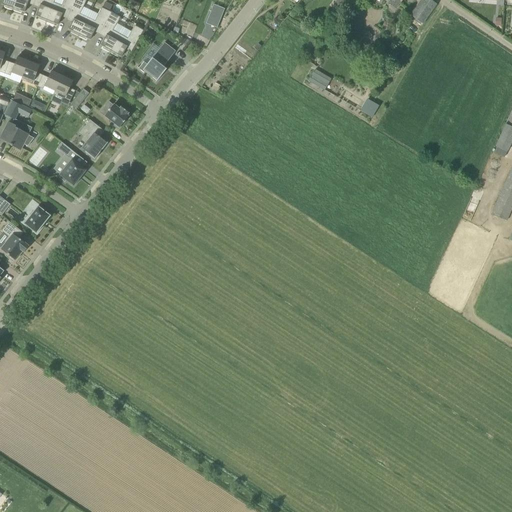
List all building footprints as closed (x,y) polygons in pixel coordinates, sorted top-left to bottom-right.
[(3,0),(2,5),(5,6),(5,8),(13,11),(16,0),(3,0)] [(35,0),(16,0),(13,11),(21,13),(21,11),(25,12),(27,4),(33,6),(35,0)] [(46,22),(54,3),(55,0),(54,0),(35,0),(33,6),(39,8),(36,16),(39,17),(38,19),(46,22)] [(67,19),(75,0),(63,0),(62,6),(54,3),(46,22),(54,26),(55,24),(58,25),(61,17),(67,19)] [(79,37),(88,18),(80,14),(87,1),(84,0),(75,0),(67,19),(73,22),(69,30),(72,31),(71,33),(79,37)] [(346,0),(336,0),(334,5),(340,9),(346,0)] [(390,0),(388,3),(396,9),(402,0),(390,0)] [(423,24),(431,13),(437,4),(430,0),(421,0),(411,16),(423,24)] [(106,3),(103,9),(110,12),(113,6),(106,3)] [(214,5),(209,18),(219,22),(221,16),(224,9),(214,5)] [(99,35),(111,13),(110,12),(103,9),(102,8),(95,21),(88,18),(79,37),(86,40),(87,39),(90,40),(94,32),(99,35)] [(110,53),(120,35),(113,31),(120,18),(111,13),(99,35),(105,38),(101,46),(104,47),(103,49),(110,53)] [(131,52),(144,31),(135,26),(128,39),(120,35),(110,53),(117,57),(118,56),(121,57),(126,49),(131,52)] [(137,68),(144,73),(145,72),(156,81),(155,82),(156,83),(167,69),(164,67),(176,51),(165,43),(147,65),(144,62),(139,68),(138,67),(137,68)] [(0,72),(5,74),(9,62),(3,60),(5,52),(0,50),(0,68),(0,69),(0,68),(0,72)] [(379,58),(385,63),(389,57),(384,52),(379,58)] [(23,77),(29,61),(18,57),(15,64),(9,62),(5,74),(11,76),(12,73),(23,77)] [(38,87),(43,75),(37,73),(40,65),(29,61),(23,77),(22,80),(27,82),(38,87)] [(315,70),(309,81),(325,90),(331,79),(315,70)] [(38,87),(43,89),(44,86),(55,91),(63,76),(52,71),(49,78),(43,75),(38,87)] [(70,88),(73,81),(63,76),(55,91),(54,94),(70,102),(75,91),(70,88)] [(211,87),(208,91),(216,95),(220,88),(214,85),(212,88),(211,87)] [(89,94),(83,89),(71,105),(76,109),(89,94)] [(16,93),(13,100),(19,102),(22,96),(16,93)] [(367,99),(360,111),(372,118),(379,106),(367,99)] [(10,100),(3,114),(7,116),(6,117),(10,119),(10,118),(15,120),(19,113),(29,118),(32,111),(10,100)] [(109,102),(105,106),(110,110),(105,116),(111,121),(110,123),(118,130),(127,119),(125,118),(129,113),(121,107),(120,109),(114,105),(113,105),(109,102)] [(99,152),(101,149),(102,150),(108,143),(100,137),(104,131),(90,120),(80,133),(84,137),(82,140),(86,143),(82,149),(86,152),(85,152),(95,160),(100,153),(99,152)] [(28,147),(34,138),(28,135),(29,134),(15,127),(16,126),(9,122),(0,138),(0,139),(10,144),(10,145),(21,151),(24,144),(28,147)] [(511,127),(510,127),(506,125),(496,146),(507,151),(511,140),(511,127)] [(49,133),(45,139),(50,143),(55,138),(49,133)] [(57,148),(69,158),(73,152),(61,142),(57,148)] [(86,170),(72,159),(60,175),(61,176),(60,178),(65,182),(66,180),(74,186),(86,170)] [(511,165),(491,214),(507,221),(511,209),(511,165)] [(36,234),(50,216),(38,206),(24,224),(36,234)] [(4,242),(0,247),(0,248),(1,249),(1,250),(7,254),(6,256),(13,261),(14,260),(15,261),(23,251),(24,252),(29,246),(19,238),(23,233),(9,222),(1,231),(8,237),(4,242)]
